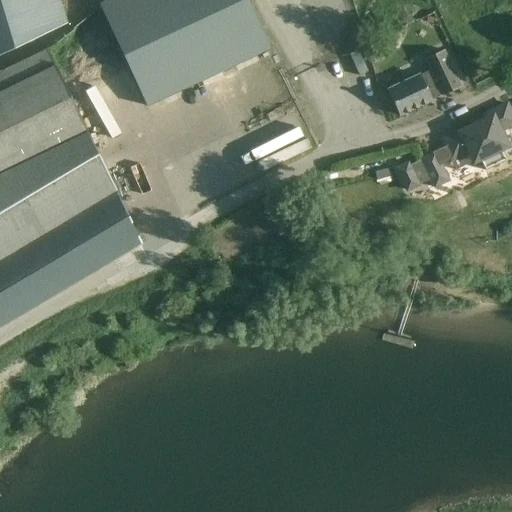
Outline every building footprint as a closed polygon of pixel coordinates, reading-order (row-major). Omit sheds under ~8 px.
[(0,0),(0,51),(65,20),(59,0),(0,0)] [(146,106),(269,49),(246,0),(108,0),(99,5),(146,106)] [(383,46),(369,52),(374,63),(388,56),(383,46)] [(0,325),(141,242),(48,49),(0,71),(0,325)] [(429,70),(420,75),(387,90),(399,116),(432,100),(442,95),(443,95),(461,86),(444,50),(424,60),(429,70)] [(460,132),(442,140),(451,160),(469,152),(474,163),(479,160),(485,172),(507,161),(502,149),(507,147),(500,132),(511,126),(511,113),(508,105),(479,118),(481,123),(460,133),(460,132)] [(434,151),(419,158),(430,181),(445,174),(434,151)]
